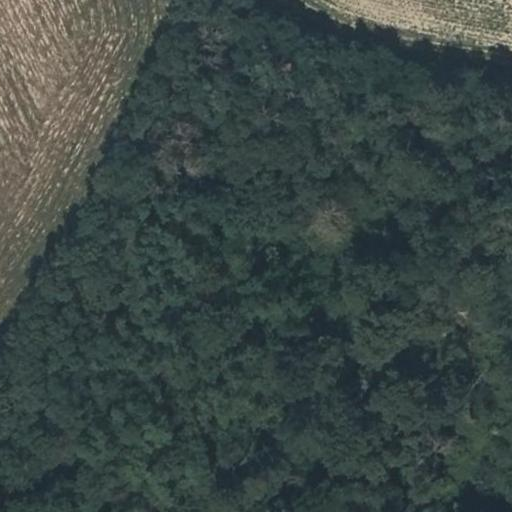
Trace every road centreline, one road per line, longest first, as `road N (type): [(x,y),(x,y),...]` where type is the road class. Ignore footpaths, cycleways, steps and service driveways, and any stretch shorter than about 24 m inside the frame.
road 1 (track): [(156,0),(164,47),(0,334)]
road 2 (track): [(511,66),(403,53),(280,14),(268,0)]
